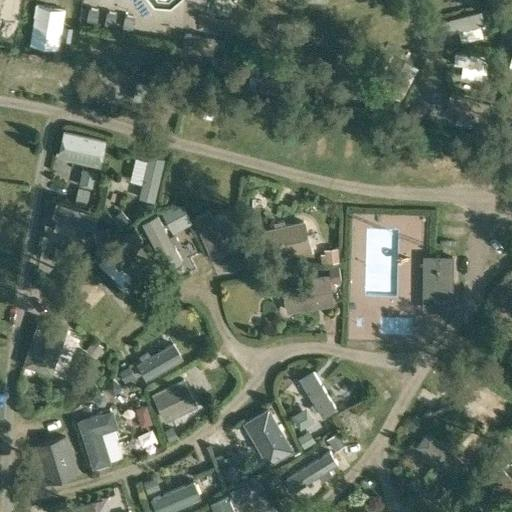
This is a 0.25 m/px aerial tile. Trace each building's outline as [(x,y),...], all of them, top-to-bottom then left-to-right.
[(31,35),(59,40),(65,7),(37,2),(31,35)] [(480,11),(441,21),(445,34),(461,30),(479,25),(484,24),(480,11)] [(277,20),(276,35),(315,36),(315,21),(277,20)] [(214,37),(184,34),(183,41),(182,50),(213,52),(214,37)] [(279,70),(283,59),(257,51),(254,63),(279,70)] [(97,65),(112,67),(114,55),(99,52),(97,65)] [(455,52),(454,64),(463,65),(482,67),(484,56),(455,52)] [(343,53),(330,55),(332,84),(346,83),(343,53)] [(314,55),(300,55),(299,84),(313,85),(314,55)] [(35,60),(33,71),(74,79),(76,68),(35,60)] [(394,83),(388,95),(401,102),(418,68),(405,62),(394,83)] [(317,67),(314,102),(326,103),(329,67),(317,67)] [(89,74),(90,82),(100,81),(99,73),(89,74)] [(251,76),(248,88),(285,95),(288,83),(251,76)] [(10,81),(8,90),(23,93),(25,84),(10,81)] [(139,83),(135,100),(176,110),(181,92),(139,83)] [(450,92),(445,108),(487,121),(492,104),(450,92)] [(239,114),(232,148),(244,151),(251,116),(239,114)] [(265,118),(254,154),(269,159),(279,122),(265,118)] [(65,129),(60,156),(102,165),(108,139),(65,129)] [(329,134),(322,167),(334,169),(340,136),(329,134)] [(305,135),(297,166),(308,169),(316,138),(305,135)] [(378,143),(364,144),(368,184),(382,182),(378,143)] [(143,184),(140,197),(153,201),(163,161),(149,158),(149,160),(143,184)] [(98,173),(83,170),(80,183),(95,186),(98,173)] [(90,189),(74,185),(71,198),(87,202),(90,189)] [(125,202),(116,196),(110,205),(119,211),(125,202)] [(56,201),(52,217),(56,218),(78,225),(85,227),(94,230),(99,214),(56,201)] [(438,208),(436,237),(462,238),(463,209),(438,208)] [(210,211),(194,218),(211,256),(227,248),(217,227),(212,215),(210,211)] [(157,214),(142,222),(163,260),(178,253),(167,233),(162,222),(157,214)] [(276,227),(257,231),(263,261),(312,250),(306,221),(287,225),(286,220),(275,222),(276,227)] [(95,229),(97,241),(115,238),(112,225),(95,229)] [(407,244),(422,240),(418,225),(403,229),(407,244)] [(134,229),(124,235),(128,242),(139,235),(134,229)] [(107,253),(98,263),(130,293),(139,283),(139,282),(123,268),(120,265),(112,258),(107,253)] [(248,254),(234,255),(234,266),(248,266),(248,254)] [(453,257),(426,257),(425,309),(452,309),(453,257)] [(280,279),(286,311),(334,303),(328,271),(280,279)] [(67,288),(60,296),(83,316),(90,307),(84,301),(75,294),(67,288)] [(511,317),(511,316),(511,292),(499,303),(511,317)] [(66,324),(39,315),(23,362),(50,371),(66,324)] [(104,345),(93,339),(87,351),(98,357),(104,345)] [(143,360),(137,363),(146,380),(183,358),(174,342),(151,355),(143,360)] [(313,369),(299,377),(323,417),(337,408),(313,369)] [(154,390),(167,416),(196,402),(183,376),(154,390)] [(511,406),(472,381),(464,393),(491,411),(498,416),(505,420),(511,408),(511,406)] [(269,461),(292,448),(268,408),(245,422),(269,461)] [(94,469),(112,464),(103,433),(120,428),(115,409),(79,421),(94,469)] [(355,413),(343,420),(355,439),(366,433),(355,413)] [(294,434),(306,428),(300,417),(289,422),(294,434)] [(251,466),(263,461),(243,418),(231,424),(251,466)] [(428,431),(416,445),(455,478),(467,464),(428,431)] [(338,433),(327,440),(335,452),(345,445),(338,433)] [(64,434),(24,446),(35,485),(77,472),(64,434)] [(330,450),(285,478),(294,491),(318,475),(329,469),(338,463),(330,450)] [(494,460),(481,473),(511,504),(511,478),(511,477),(494,460)] [(229,483),(240,478),(235,465),(223,470),(229,483)] [(193,480),(151,499),(156,511),(165,511),(201,497),(193,480)] [(438,481),(429,492),(440,501),(449,490),(438,481)] [(235,511),(228,494),(211,502),(215,511),(235,511)] [(467,500),(454,511),(453,511),(477,511),(473,508),(467,500)] [(69,503),(59,506),(60,511),(69,511),(72,511),(69,503)]
